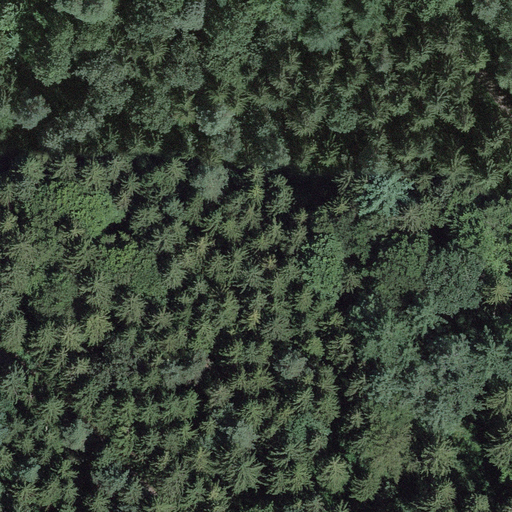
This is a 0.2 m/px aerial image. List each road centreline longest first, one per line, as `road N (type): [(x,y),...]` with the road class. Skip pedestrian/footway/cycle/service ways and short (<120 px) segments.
road 1 (track): [(142,511),(0,351)]
road 2 (track): [(423,0),(511,111)]
